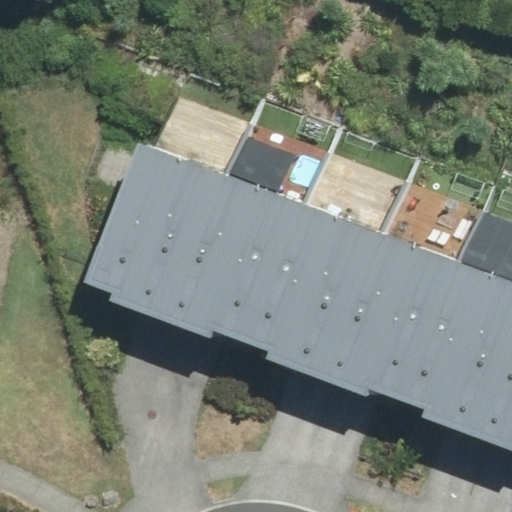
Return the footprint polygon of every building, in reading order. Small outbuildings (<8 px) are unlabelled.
[(90,272),(168,302),(228,148),(150,118),(90,272)] [(168,302),(247,332),(306,177),(228,148),(168,302)] [(247,332),(325,362),(384,207),(306,177),(247,332)] [(325,362),(403,392),(463,237),(384,207),(325,362)] [(403,392),(481,422),(511,342),(511,255),(463,237),(403,392)] [(511,342),(481,422),(511,433),(511,342)]
